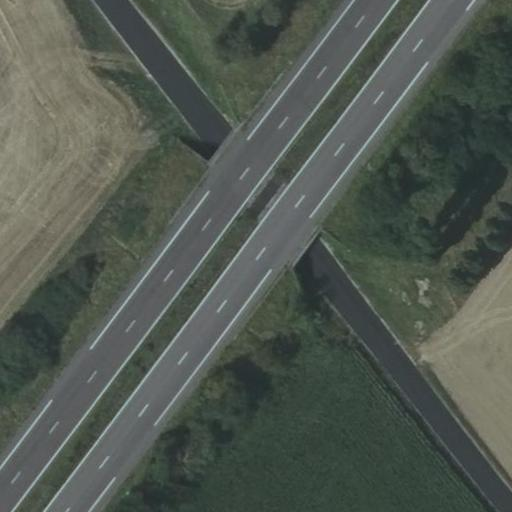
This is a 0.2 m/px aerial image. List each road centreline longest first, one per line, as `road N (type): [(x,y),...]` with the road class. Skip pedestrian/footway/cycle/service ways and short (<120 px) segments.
road 1 (unclassified): [(104,0),(511,496)]
road 2 (motorway): [(71,511),(453,0)]
road 3 (motorway): [(367,0),(0,488)]
